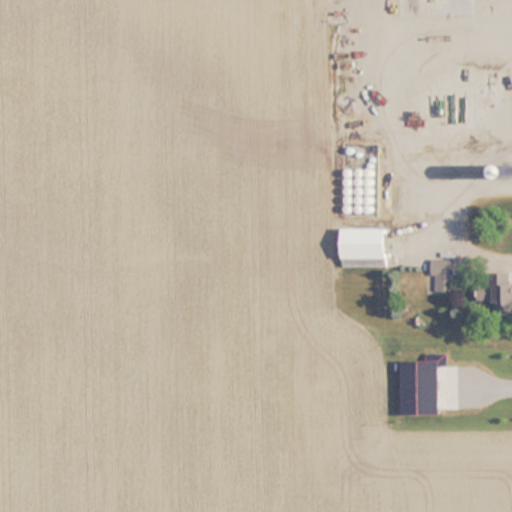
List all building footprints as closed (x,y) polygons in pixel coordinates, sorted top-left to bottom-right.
[(504,70),(505,50),(451,48),(451,68),(504,70)] [(402,170),(484,168),(484,176),(498,176),(497,157),(511,156),(511,101),(483,102),(483,120),(441,121),(442,150),(424,151),(422,76),(381,77),(382,106),(400,106),(402,170)] [(375,217),(375,165),(343,165),(343,217),(375,217)] [(389,228),(344,228),(344,267),(389,267),(389,228)] [(455,260),(436,260),(436,292),(455,292),(455,260)] [(511,274),(500,274),(500,308),(511,308),(511,283),(511,284),(511,274)]
